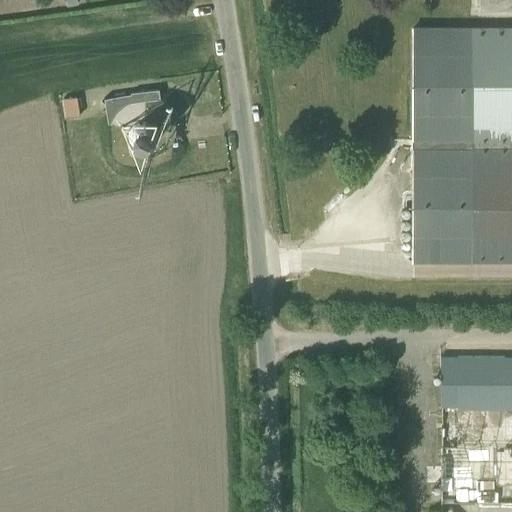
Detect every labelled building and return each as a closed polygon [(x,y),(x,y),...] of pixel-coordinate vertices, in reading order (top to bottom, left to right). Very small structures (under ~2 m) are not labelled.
[(511,0),(480,0),(480,11),(511,10),(511,0)] [(511,28),(412,29),(412,258),(511,258),(511,28)] [(129,144),(130,144),(132,147),(134,149),(136,150),(138,151),(139,151),(139,152),(151,151),(151,150),(152,149),(154,147),(156,145),(157,143),(158,140),(178,138),(176,125),(156,127),(155,125),(153,123),(150,122),(148,121),(147,120),(145,104),(148,104),(148,102),(160,100),(158,90),(130,94),(130,95),(103,99),(107,126),(134,122),(132,104),(133,104),(135,122),(134,123),(132,124),(130,126),(129,129),(128,131),(127,131),(127,126),(117,128),(120,151),(130,150),(129,144)] [(64,116),(79,116),(79,97),(64,97),(64,116)] [(441,502),(459,502),(511,502),(511,441),(455,441),(455,411),(511,411),(511,355),(441,356),(441,502)]
